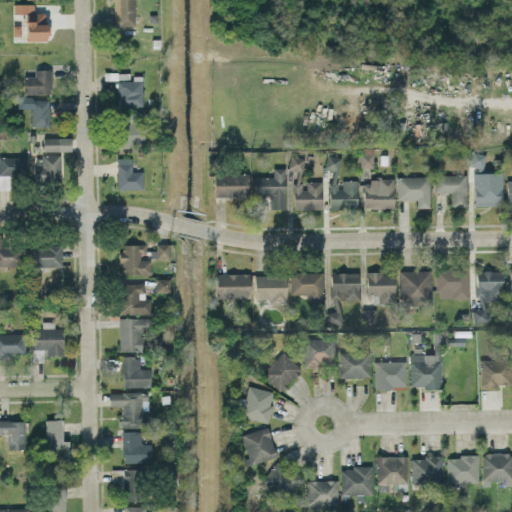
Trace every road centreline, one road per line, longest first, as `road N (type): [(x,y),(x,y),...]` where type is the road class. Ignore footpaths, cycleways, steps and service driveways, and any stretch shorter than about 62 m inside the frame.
road 1 (residential): [(83,0),(93,511)]
road 2 (residential): [(511,236),(263,241),(201,231)]
road 3 (residential): [(175,225),(88,211),(0,213)]
road 4 (residential): [(511,420),(342,423)]
